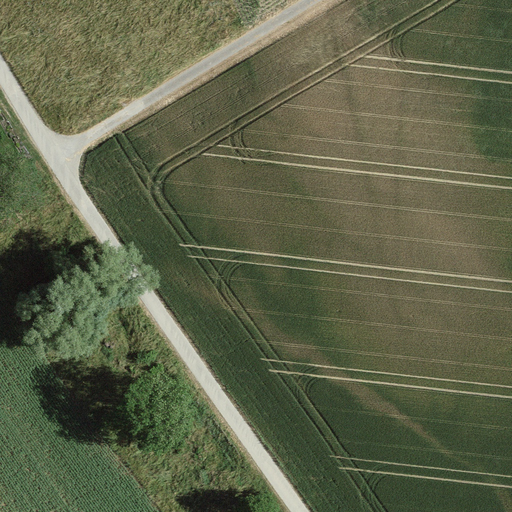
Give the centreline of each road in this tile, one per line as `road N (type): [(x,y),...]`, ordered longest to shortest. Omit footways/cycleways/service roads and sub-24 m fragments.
road 1 (track): [(299,511),(56,159)]
road 2 (track): [(56,159),(310,0)]
